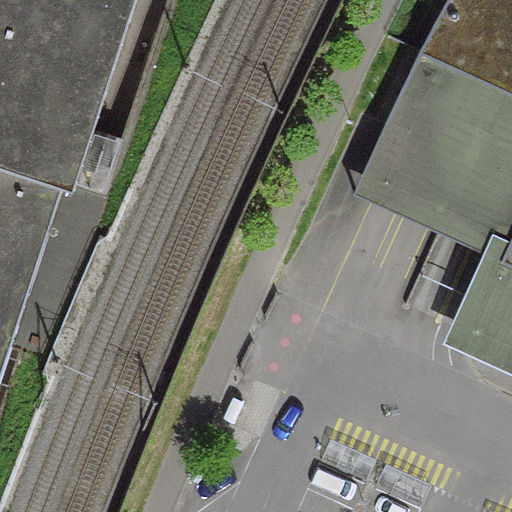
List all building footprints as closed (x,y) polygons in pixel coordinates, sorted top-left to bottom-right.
[(0,0),(0,174),(57,193),(57,190),(65,192),(128,0),(0,0)] [(504,270),(511,273),(511,0),(454,0),(420,68),(511,106),(511,251),(510,255),(504,270)] [(494,248),(510,255),(511,251),(511,106),(420,68),(362,203),(478,257),(489,262),(494,248)] [(0,363),(57,193),(0,174),(0,363)] [(494,248),(489,262),(449,352),(511,379),(511,273),(504,270),(510,255),(494,248)]
